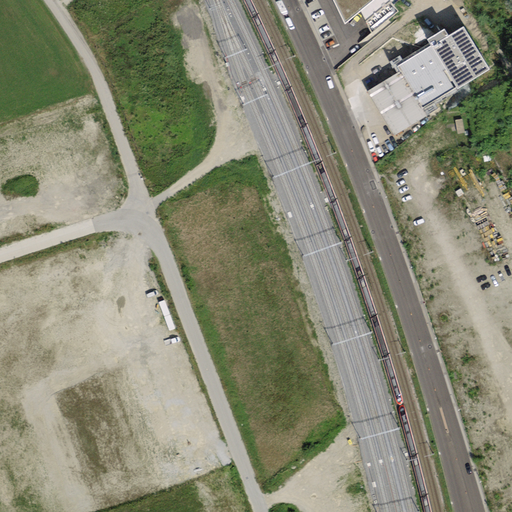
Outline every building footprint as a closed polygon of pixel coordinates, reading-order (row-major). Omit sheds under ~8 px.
[(203,20),(218,13),(212,0),(195,0),(203,20)] [(335,0),(345,19),(367,0),(335,0)] [(180,19),(186,37),(197,33),(191,16),(180,19)] [(389,62),(397,74),(400,72),(426,115),(437,108),(433,102),(456,88),(457,90),(490,70),(463,26),(448,35),(444,29),(426,40),(428,44),(402,60),(399,56),(389,62)] [(183,62),(193,90),(209,84),(198,57),(183,62)] [(426,115),(400,72),(397,74),(367,91),(393,135),(427,116),(426,115)] [(77,125),(0,145),(0,193),(89,169),(77,125)]
